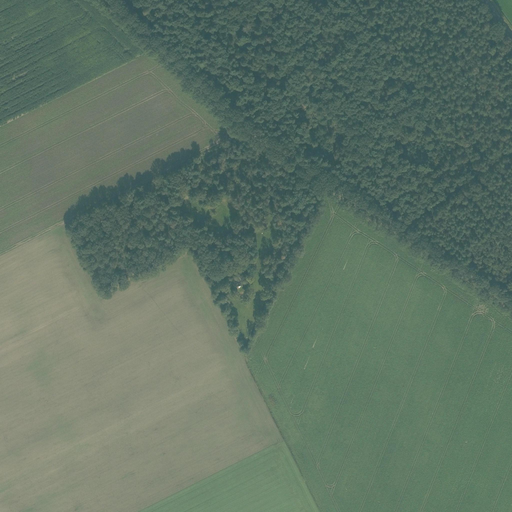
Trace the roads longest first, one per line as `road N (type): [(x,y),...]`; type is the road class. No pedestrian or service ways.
road 1 (track): [(511,302),(238,118),(110,0)]
road 2 (track): [(238,118),(226,134),(0,249)]
road 3 (track): [(478,181),(350,0)]
road 4 (track): [(511,149),(398,230)]
